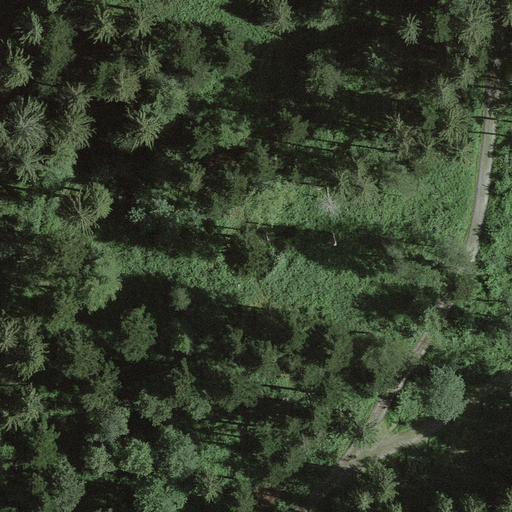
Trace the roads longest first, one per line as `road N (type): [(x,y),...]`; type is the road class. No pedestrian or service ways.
road 1 (track): [(384,439),(382,403),(460,284),(481,202),(496,59),(474,0)]
road 2 (track): [(297,511),(384,439),(409,443),(511,377)]
